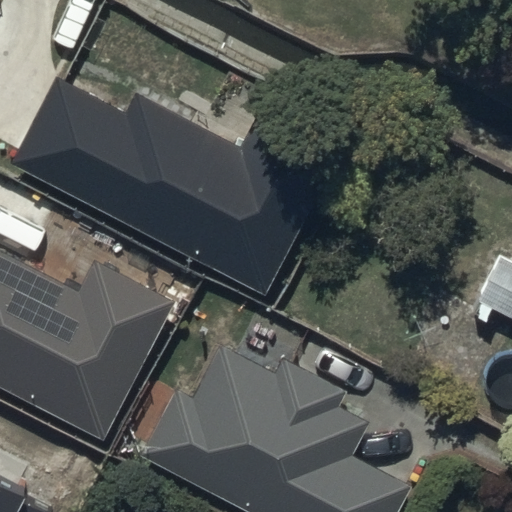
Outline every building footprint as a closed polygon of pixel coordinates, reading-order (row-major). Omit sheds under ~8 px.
[(61,76),(13,163),(268,300),(351,147),(264,101),(241,144),(139,89),(127,111),(69,80),(61,76)] [(0,386),(107,441),(180,303),(97,260),(79,293),(0,251),(0,386)] [(511,259),(505,256),(476,315),(492,323),(498,309),(511,316),(511,259)] [(179,390),(144,454),(250,511),(401,511),(415,488),(356,456),(373,425),(341,408),(349,394),(288,361),(280,376),(224,346),(195,399),(179,390)] [(25,403),(0,448),(0,460),(71,499),(101,444),(25,403)] [(29,481),(0,465),(0,511),(48,511),(52,506),(23,492),(29,481)]
